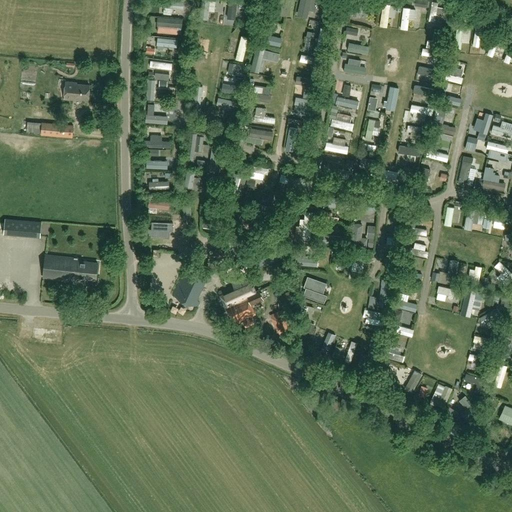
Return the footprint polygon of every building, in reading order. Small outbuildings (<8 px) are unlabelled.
[(300,0),(297,15),(308,18),(311,0),(320,0),(322,0),(300,0)] [(358,0),(357,19),(369,20),(371,0),(358,0)] [(283,3),(274,3),(275,19),(284,19),(283,3)] [(386,3),(381,26),(389,27),(393,4),(386,3)] [(187,5),(166,4),(166,14),(187,14),(187,5)] [(436,21),(439,7),(434,6),(430,20),(436,21)] [(404,7),(403,27),(410,28),(411,7),(404,7)] [(161,50),(180,49),(179,42),(161,43),(161,50)] [(369,54),(371,46),(352,42),(350,50),(369,54)] [(496,59),(502,46),(495,42),(489,55),(496,59)] [(430,48),(423,50),(425,57),(433,55),(430,48)] [(303,64),(312,66),(314,58),(305,56),(303,64)] [(175,73),(175,65),(158,64),(158,72),(175,73)] [(349,74),(367,75),(367,65),(349,65),(349,74)] [(463,75),(465,68),(455,65),(453,72),(463,75)] [(446,80),(463,82),(464,75),(447,73),(446,80)] [(234,86),(222,84),(221,92),(241,96),(244,79),(236,78),(234,86)] [(77,84),(77,82),(66,81),(64,100),(82,102),(82,99),(88,100),(89,85),(77,84)] [(162,101),(160,82),(152,83),(154,102),(162,101)] [(397,109),(400,86),(391,85),(388,108),(397,109)] [(384,106),(385,94),(371,93),(370,105),(384,106)] [(254,95),(254,103),(273,105),(274,97),(254,95)] [(448,95),(446,101),(460,105),(462,99),(448,95)] [(342,107),(360,111),(362,103),(344,99),(342,107)] [(451,106),(446,121),(454,124),(459,109),(451,106)] [(259,112),(258,125),(279,126),(279,119),(268,119),(269,112),(259,112)] [(171,118),(151,117),(151,126),(171,126),(171,118)] [(375,139),(376,118),(369,118),(368,138),(375,139)] [(355,133),(356,123),(335,119),(333,128),(355,133)] [(41,134),(72,137),(73,125),(42,122),(42,123),(27,122),(26,131),(41,133),(41,134)] [(456,134),(456,127),(438,125),(437,132),(456,134)] [(197,133),(189,132),(185,160),(193,161),(195,151),(202,152),(204,136),(197,135),(197,133)] [(431,152),(440,154),(444,136),(435,134),(431,152)] [(486,147),(493,148),(491,156),(506,159),(509,145),(487,141),(486,147)] [(330,143),(328,153),(350,156),(352,147),(330,143)] [(462,177),(470,179),(476,159),(468,157),(462,177)] [(448,180),(451,167),(443,165),(440,178),(448,180)] [(269,180),(269,170),(255,170),(255,180),(269,180)] [(208,182),(207,172),(191,173),(191,188),(196,188),(196,182),(208,182)] [(240,196),(244,177),(238,176),(234,194),(240,196)] [(152,180),(152,193),(171,194),(171,181),(152,180)] [(353,210),(353,200),(332,200),(331,209),(353,210)] [(173,211),(173,201),(152,201),(152,210),(173,211)] [(453,227),(456,207),(449,206),(446,226),(453,227)] [(473,230),(475,222),(479,223),(481,211),(472,209),(467,229),(473,230)] [(491,232),(504,224),(500,218),(487,227),(491,232)] [(42,235),(41,222),(5,223),(6,236),(42,235)] [(363,225),(353,223),(353,225),(351,246),(367,248),(368,238),(362,238),(363,225)] [(412,235),(429,237),(430,230),(413,228),(412,235)] [(284,242),(247,259),(252,270),(289,253),(284,242)] [(416,254),(429,257),(431,247),(418,244),(416,254)] [(209,257),(220,263),(226,254),(217,248),(209,257)] [(46,277),(78,281),(78,278),(96,280),(98,264),(80,262),(80,258),(73,258),(48,255),(45,255),(42,277),(46,277)] [(206,261),(202,268),(206,274),(213,274),(217,267),(213,261),(206,261)] [(211,279),(198,273),(201,266),(193,262),(189,269),(185,268),(173,296),(198,307),(200,303),(197,299),(204,283),(209,283),(211,279)] [(256,292),(249,276),(236,281),(237,284),(236,284),(219,292),(227,309),(256,292)] [(324,301),(326,286),(312,284),(310,299),(324,301)] [(460,301),(462,290),(441,286),(439,296),(460,301)] [(254,324),(251,317),(256,315),(252,305),(263,299),(262,297),(263,296),(262,293),(260,293),(259,291),(256,292),(227,309),(235,326),(244,322),(247,328),(254,324)] [(420,314),(421,307),(403,303),(402,310),(420,314)] [(381,326),(380,312),(368,313),(368,326),(381,326)] [(333,336),(327,348),(332,351),(339,339),(333,336)] [(406,363),(408,356),(390,353),(389,360),(406,363)] [(491,384),(498,386),(504,366),(498,364),(491,384)] [(449,403),(455,390),(448,387),(442,399),(449,403)] [(511,408),(505,405),(499,420),(511,425),(511,408)]
